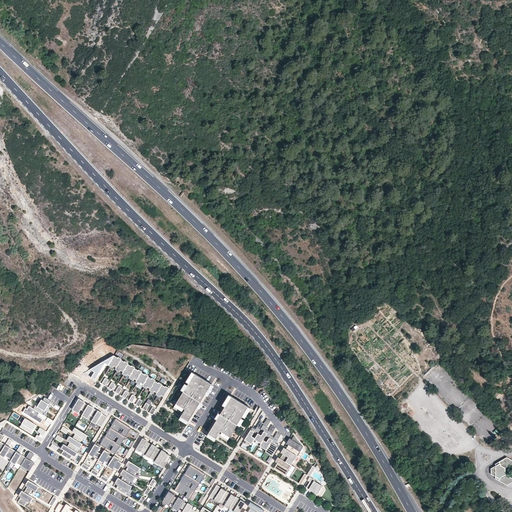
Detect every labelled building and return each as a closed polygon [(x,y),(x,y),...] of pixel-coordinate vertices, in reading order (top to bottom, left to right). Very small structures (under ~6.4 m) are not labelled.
[(421,346),(428,351),(431,348),(424,342),(421,346)] [(114,356),(91,370),(97,372),(93,378),(97,381),(107,364),(108,365),(114,356)] [(120,361),(114,357),(108,366),(112,369),(113,368),(115,369),(120,361)] [(127,365),(121,361),(120,361),(115,369),(115,370),(119,373),(120,371),(122,373),(127,365)] [(134,369),(127,365),(122,373),(121,374),(126,377),(127,375),(129,377),(134,369)] [(141,373),(134,369),(129,377),(128,378),(133,381),(134,379),(136,381),(141,373)] [(188,384),(194,374),(192,372),(185,383),(188,384)] [(148,377),(141,373),(136,381),(135,382),(139,385),(140,383),(143,385),(148,377)] [(205,395),(211,384),(194,374),(188,384),(183,392),(180,397),(173,409),(182,414),(190,419),(197,408),(200,402),(205,395)] [(155,381),(148,377),(142,386),(146,389),(147,387),(150,389),(155,381)] [(162,385),(155,381),(150,389),(149,390),(153,393),(154,392),(157,393),(162,385)] [(208,396),(214,386),(211,384),(205,395),(208,396)] [(168,389),(162,385),(157,393),(156,395),(160,397),(161,396),(163,397),(168,389)] [(503,393),(500,389),(495,395),(498,398),(502,395),(503,393)] [(511,402),(511,401),(503,393),(502,395),(511,404),(511,402)] [(225,407),(231,397),(229,395),(222,405),(225,407)] [(43,415),(51,401),(44,397),(42,401),(41,400),(38,404),(36,403),(33,409),(43,415)] [(242,417),(248,407),(231,397),(225,407),(220,415),(217,420),(210,431),(218,436),(227,442),(234,430),(237,425),(242,417)] [(84,412),(88,406),(78,400),(72,410),(79,413),(81,410),(84,412)] [(97,412),(88,406),(84,412),(83,413),(89,417),(90,416),(93,418),(97,412)] [(40,414),(30,407),(28,410),(26,409),(24,413),(40,423),(43,420),(38,416),(40,414)] [(244,419),(251,409),(248,407),(242,417),(244,419)] [(107,418),(100,413),(100,414),(97,412),(93,418),(91,421),(101,427),(107,418)] [(190,419),(182,414),(179,419),(187,424),(190,419)] [(37,426),(25,418),(20,427),(31,435),(37,426)] [(130,428),(115,419),(110,427),(125,437),(130,428)] [(265,436),(268,431),(265,429),(270,421),(267,419),(264,424),(260,429),(264,431),(261,436),(258,434),(257,434),(255,438),(254,439),(261,444),(263,440),(265,436)] [(260,429),(264,424),(260,422),(255,430),(252,428),(244,440),(251,444),(254,439),(255,438),(251,436),(254,432),(257,434),(258,434),(260,429)] [(266,450),(274,438),(271,436),(275,428),(272,426),(268,431),(265,436),(269,438),(266,442),(263,440),(261,444),(259,446),(266,450)] [(110,427),(105,436),(120,445),(126,437),(125,437),(110,427)] [(46,432),(39,428),(37,432),(40,434),(39,437),(42,439),(46,432)] [(87,436),(74,428),(72,432),(75,434),(72,438),(79,442),(82,438),(85,440),(87,436)] [(218,436),(210,431),(207,437),(214,441),(218,436)] [(266,450),(265,452),(272,456),(278,446),(274,444),(280,434),(277,433),(274,438),(266,450)] [(297,456),(303,447),(300,445),(301,444),(294,435),(291,440),(288,445),(286,449),(297,456)] [(72,438),(69,436),(67,441),(70,443),(67,447),(74,451),(77,447),(80,449),(82,444),(79,442),(72,438)] [(120,445),(105,436),(100,444),(115,454),(120,445)] [(12,441),(9,439),(5,445),(1,453),(0,453),(0,455),(4,458),(5,457),(11,461),(16,452),(11,449),(9,447),(12,441)] [(145,456),(152,445),(145,441),(144,442),(141,440),(135,450),(145,456)] [(67,447),(63,444),(61,449),(64,450),(61,455),(70,460),(72,456),(75,458),(78,453),(74,451),(67,447)] [(99,447),(95,444),(88,455),(92,458),(93,456),(99,459),(103,452),(98,449),(99,447)] [(161,451),(152,445),(145,456),(154,462),(161,452),(161,451)] [(23,448),(20,446),(16,452),(11,461),(10,462),(14,464),(15,463),(21,466),(26,458),(20,454),(23,448)] [(297,456),(286,449),(283,454),(280,458),(291,465),(294,461),(297,456)] [(99,459),(98,461),(102,464),(103,462),(108,465),(113,458),(108,455),(109,453),(104,450),(103,452),(99,459)] [(164,468),(171,457),(164,452),(163,453),(161,452),(154,462),(164,468)] [(33,456),(29,453),(26,458),(21,466),(20,467),(29,472),(34,465),(29,462),(33,456)] [(108,465),(107,467),(112,470),(113,468),(118,471),(122,464),(117,461),(119,459),(114,456),(113,458),(108,465)] [(506,474),(506,468),(511,464),(511,459),(507,457),(507,456),(495,463),(495,465),(491,468),(491,475),(495,477),(495,479),(507,486),(511,483),(511,478),(506,474)] [(280,458),(274,468),(285,475),(291,465),(280,458)] [(140,468),(129,461),(126,465),(128,467),(126,471),(134,476),(136,473),(137,474),(140,468)] [(190,465),(185,473),(200,483),(205,474),(190,465)] [(286,474),(290,476),(295,467),(292,465),(286,474)] [(313,466),(307,475),(310,477),(316,467),(313,466)] [(126,471),(123,469),(120,474),(124,476),(121,480),(128,484),(131,481),(133,482),(136,477),(134,476),(126,471)] [(185,473),(180,482),(195,491),(200,483),(185,473)] [(315,480),(310,477),(307,481),(310,482),(307,488),(317,495),(322,486),(314,481),(315,480)] [(128,484),(121,480),(118,478),(115,483),(118,486),(117,489),(124,493),(126,490),(129,492),(132,487),(128,484)] [(36,492),(39,487),(28,481),(26,485),(28,487),(24,493),(28,495),(32,489),(36,492)] [(268,491),(277,492),(279,482),(270,481),(268,491)] [(195,491),(180,482),(174,490),(189,500),(195,491)] [(220,486),(217,484),(210,496),(219,502),(226,491),(226,490),(221,487),(220,490),(219,491),(217,490),(218,488),(220,486)] [(30,503),(33,498),(28,495),(24,493),(22,491),(19,496),(21,497),(18,503),(24,507),(28,501),(30,503)] [(169,491),(162,501),(169,505),(171,502),(174,504),(178,498),(174,496),(175,495),(169,491)] [(229,492),(226,491),(219,502),(228,508),(229,507),(235,497),(231,494),(229,496),(228,498),(226,497),(227,495),(229,492)] [(52,507),(57,498),(54,496),(48,504),(52,507)] [(229,507),(236,511),(239,511),(245,502),(241,499),(240,500),(239,501),(238,500),(239,499),(239,498),(236,496),(235,497),(229,507)] [(174,504),(172,507),(179,511),(181,508),(184,510),(187,504),(184,502),(185,501),(178,497),(178,498),(174,504)] [(251,501),(249,505),(251,507),(248,511),(250,511),(260,511),(263,508),(251,501)] [(184,510),(182,511),(195,511),(196,511),(191,508),(193,505),(189,502),(187,504),(184,510)]
